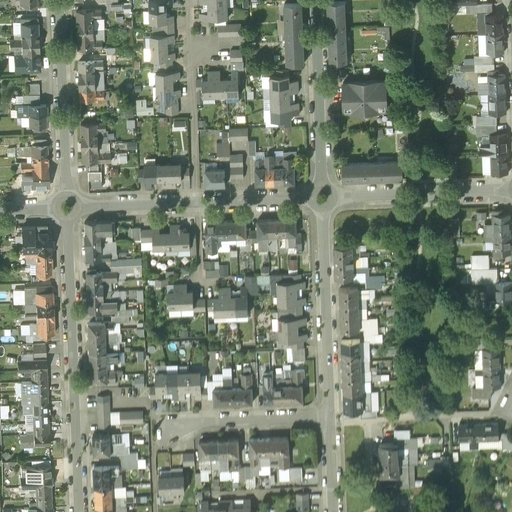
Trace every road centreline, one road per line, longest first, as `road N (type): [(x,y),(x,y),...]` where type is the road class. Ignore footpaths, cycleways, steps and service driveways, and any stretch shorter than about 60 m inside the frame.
road 1 (residential): [(66,223),(79,511)]
road 2 (residential): [(306,198),(83,207)]
road 3 (residential): [(319,212),(329,418)]
road 4 (residential): [(58,0),(66,192)]
road 5 (residential): [(314,0),(321,184)]
road 6 (residential): [(329,418),(151,430)]
road 7 (residential): [(335,196),(508,189)]
